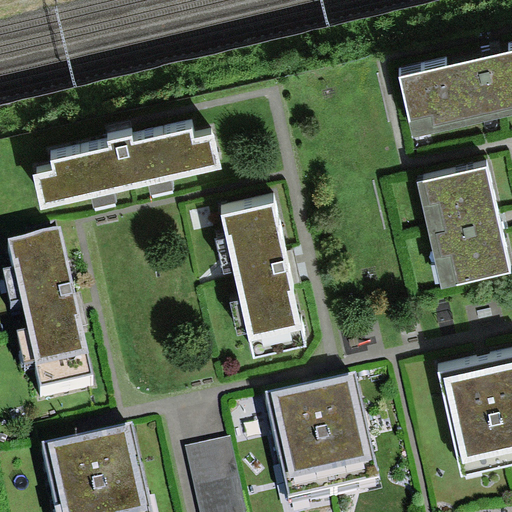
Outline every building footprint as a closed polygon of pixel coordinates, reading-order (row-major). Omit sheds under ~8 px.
[(406,131),(511,105),(511,43),(480,51),(392,72),(406,131)] [(25,168),(32,201),(81,191),(84,201),(107,196),(105,186),(139,178),(141,188),(164,183),(162,173),(211,162),(203,130),(183,134),(181,124),(123,137),(121,129),(113,131),(98,134),(100,141),(42,154),(44,164),(25,168)] [(481,162),(419,175),(425,200),(433,198),(440,228),(431,230),(436,253),(446,251),(452,280),(505,269),(494,219),(481,162)] [(269,194),(213,208),(219,233),(209,236),(216,267),(225,265),(232,295),(224,297),(232,327),(240,325),(247,352),(303,339),(284,258),(269,194)] [(56,245),(0,258),(0,268),(30,398),(89,385),(72,312),(56,245)] [(511,351),(435,368),(457,468),(511,456),(511,351)] [(348,386),(261,405),(282,505),(370,486),(348,386)] [(86,448),(37,459),(48,511),(140,511),(124,439),(86,448)] [(243,511),(227,439),(186,448),(200,511),(243,511)]
